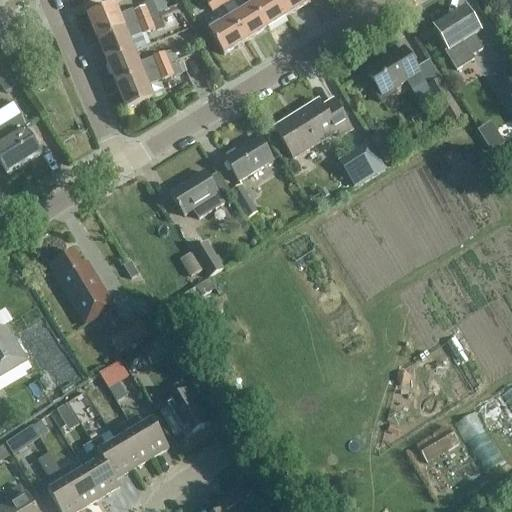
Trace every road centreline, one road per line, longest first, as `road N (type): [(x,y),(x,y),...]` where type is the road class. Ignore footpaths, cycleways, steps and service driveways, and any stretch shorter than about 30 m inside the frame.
road 1 (tertiary): [(121,166),(397,0)]
road 2 (residential): [(121,166),(55,16)]
road 3 (tertiary): [(0,237),(121,166)]
